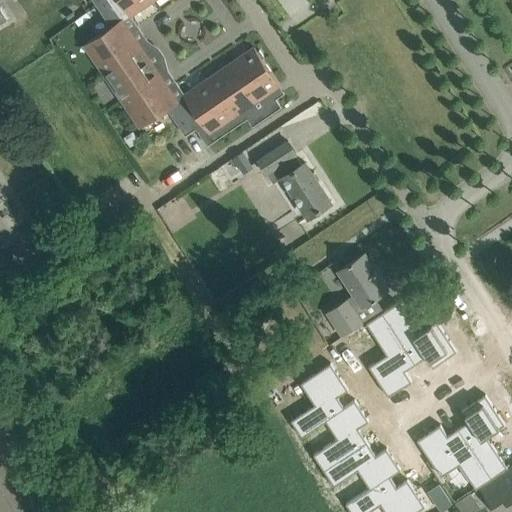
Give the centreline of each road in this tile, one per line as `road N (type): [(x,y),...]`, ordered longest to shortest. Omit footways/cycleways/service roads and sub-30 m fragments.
road 1 (track): [(407,187),(223,300)]
road 2 (residential): [(436,229),(332,80),(310,78)]
road 3 (residential): [(153,201),(300,102),(310,78)]
road 4 (residential): [(389,424),(511,346)]
road 5 (tertiary): [(511,343),(436,229)]
